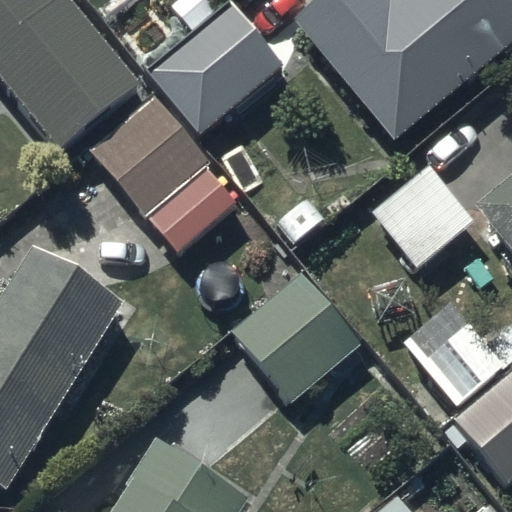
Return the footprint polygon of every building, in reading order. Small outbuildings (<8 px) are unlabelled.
[(52,0),(0,0),(0,84),(60,158),(140,93),(67,3),(60,9),(52,0)] [(511,0),(330,0),(296,27),(394,150),(511,56),(511,0)] [(234,10),(147,80),(199,144),(286,74),(234,10)] [(153,105),(88,161),(176,261),(235,210),(203,173),(209,168),(153,105)] [(473,228),(429,177),(374,224),(418,275),(473,228)] [(511,195),(478,224),(511,264),(511,195)] [(125,317),(38,261),(0,319),(0,492),(8,498),(125,317)] [(304,283),(232,338),(287,409),(359,353),(304,283)] [(511,380),(457,429),(510,490),(511,487),(511,380)] [(244,511),(247,508),(155,449),(125,497),(136,504),(130,511),(244,511)]
